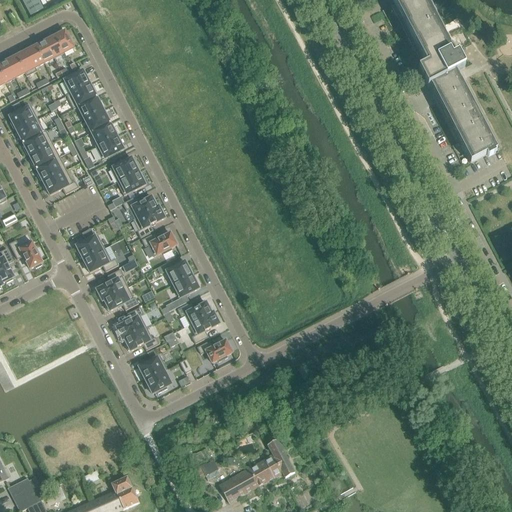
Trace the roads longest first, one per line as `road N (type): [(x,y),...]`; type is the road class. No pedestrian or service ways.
road 1 (unknown): [(275,0),(431,274),(511,444)]
road 2 (residential): [(259,363),(79,23),(60,17),(0,48)]
road 3 (residential): [(511,313),(348,0)]
road 4 (tertiary): [(458,259),(322,0)]
road 5 (residential): [(259,363),(458,259)]
road 6 (residential): [(67,276),(142,422)]
road 7 (residential): [(4,150),(67,276)]
road 8 (residential): [(259,363),(142,422)]
